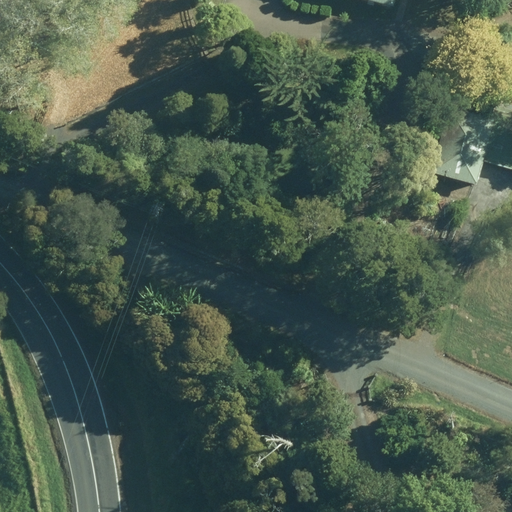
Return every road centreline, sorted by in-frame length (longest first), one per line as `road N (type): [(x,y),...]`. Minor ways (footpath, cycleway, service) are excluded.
road 1 (unclassified): [(0,186),(434,376),(511,419)]
road 2 (unclassified): [(0,260),(65,361),(98,511)]
